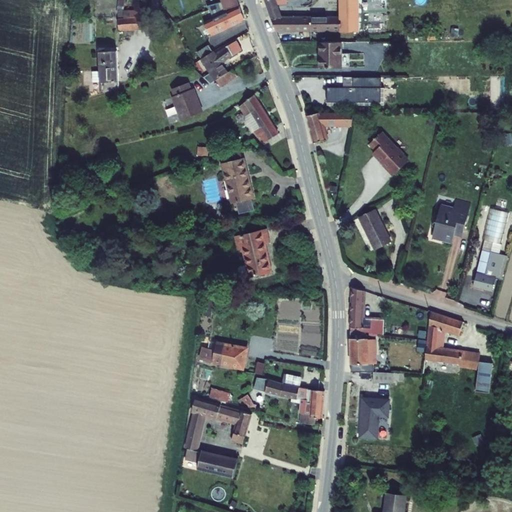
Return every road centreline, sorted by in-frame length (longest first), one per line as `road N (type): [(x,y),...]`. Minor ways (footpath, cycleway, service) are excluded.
road 1 (tertiary): [(335,280),(295,120),(251,0)]
road 2 (tertiary): [(323,511),(338,350),(335,280)]
road 3 (residential): [(335,280),(511,331)]
